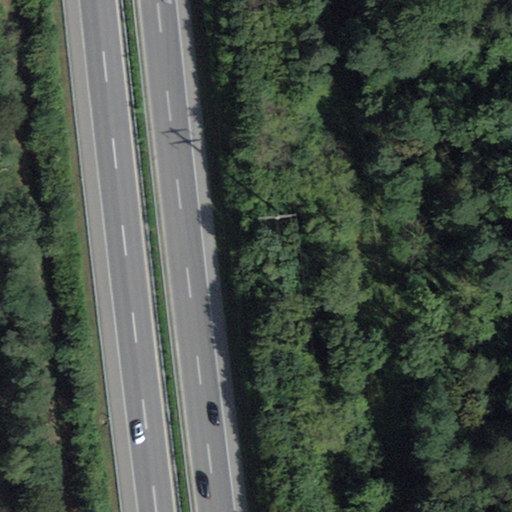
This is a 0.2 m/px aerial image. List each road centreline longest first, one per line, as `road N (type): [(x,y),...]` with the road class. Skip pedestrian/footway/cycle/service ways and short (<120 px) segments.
road 1 (track): [(342,0),(403,511)]
road 2 (motorway): [(215,511),(157,0)]
road 3 (motorway): [(95,0),(153,511)]
road 4 (track): [(63,511),(12,0)]
